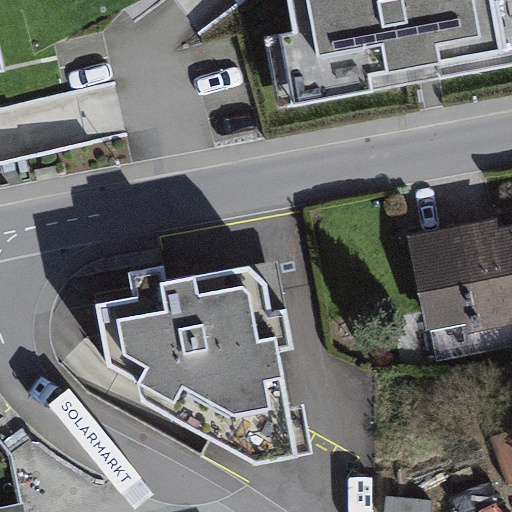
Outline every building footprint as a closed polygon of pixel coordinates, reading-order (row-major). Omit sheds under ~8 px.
[(494,0),(290,0),(308,93),(505,56),(494,0)] [(499,228),(411,244),(433,365),(511,350),(511,235),(501,237),(499,228)] [(130,296),(92,302),(103,362),(134,380),(140,401),(258,462),(295,456),(277,350),(293,347),(277,257),(167,276),(165,264),(126,271),(130,296)] [(0,449),(0,511),(22,511),(12,462),(0,449)] [(433,511),(435,494),(392,489),(389,511),(433,511)]
